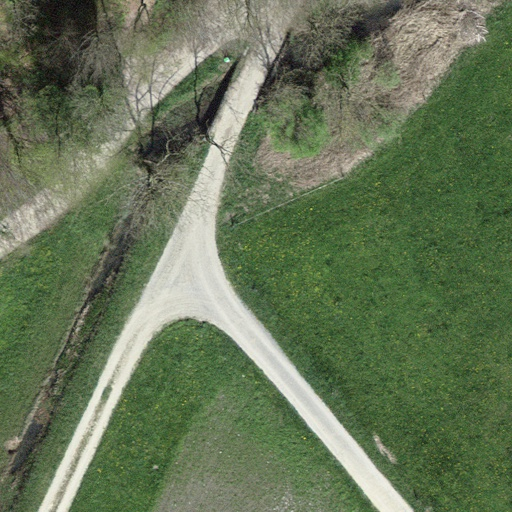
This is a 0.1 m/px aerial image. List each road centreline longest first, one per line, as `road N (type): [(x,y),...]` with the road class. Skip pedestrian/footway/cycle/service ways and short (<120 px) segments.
road 1 (track): [(398,511),(186,251),(286,0)]
road 2 (track): [(0,240),(64,197),(191,56),(271,0)]
road 3 (track): [(54,511),(140,325),(186,251)]
